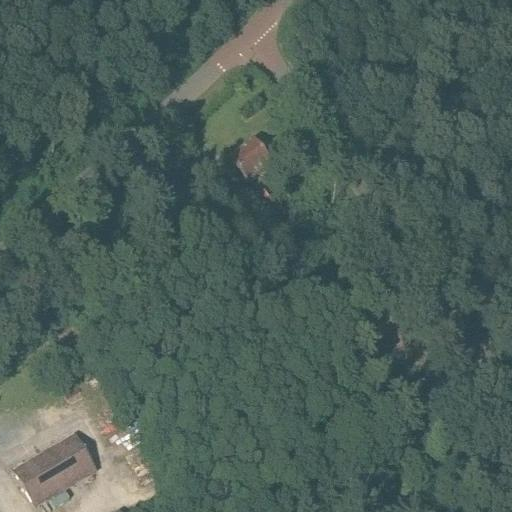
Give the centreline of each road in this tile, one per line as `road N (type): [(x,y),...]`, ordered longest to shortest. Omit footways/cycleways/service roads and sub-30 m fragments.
road 1 (unclassified): [(511,395),(249,31)]
road 2 (tertiary): [(0,254),(249,31)]
road 3 (track): [(292,90),(511,90)]
